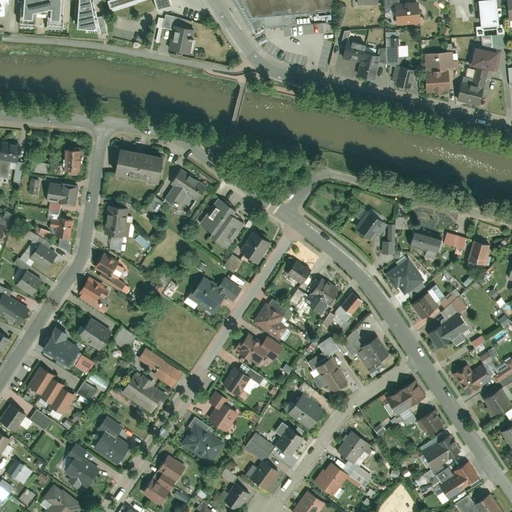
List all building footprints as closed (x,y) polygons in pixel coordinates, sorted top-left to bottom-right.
[(0,0),(0,13),(7,12),(8,2),(12,2),(11,0),(0,0)] [(97,0),(22,0),(22,24),(39,25),(40,12),(48,13),(47,26),(67,27),(68,0),(75,0),(74,22),(104,26),(97,0)] [(110,0),(113,8),(138,0),(156,0),(159,6),(174,1),(173,0),(110,0)] [(236,0),(255,33),(265,27),(265,29),(332,23),(330,0),(236,0)] [(497,0),(478,0),(480,25),(499,24),(497,0)] [(420,24),(418,4),(395,6),(396,27),(420,24)] [(195,25),(174,22),(170,47),(190,51),(195,25)] [(347,42),(342,61),(360,65),(364,46),(347,42)] [(471,42),(467,63),(497,69),(501,48),(471,42)] [(360,65),(357,78),(374,82),(381,50),(364,46),(360,65)] [(454,71),(453,52),(428,54),(429,73),(426,73),(428,94),(449,93),(448,72),(454,71)] [(417,71),(399,67),(396,82),(398,83),(398,85),(413,89),(417,71)] [(477,68),(473,84),(461,81),(456,102),(479,107),(488,71),(477,68)] [(0,144),(0,160),(17,162),(19,144),(0,142),(0,144)] [(63,148),(63,170),(80,170),(80,148),(79,147),(75,147),(73,148),(63,148)] [(116,175),(159,183),(164,156),(121,148),(116,175)] [(35,162),(35,172),(50,173),(51,162),(35,162)] [(170,185),(196,202),(208,184),(182,166),(170,185)] [(38,194),(40,179),(31,178),(29,192),(38,194)] [(77,186),(62,184),(61,190),(48,188),(47,195),(60,197),(59,203),(74,205),(77,186)] [(210,236),(227,248),(245,223),(228,211),(232,205),(218,195),(198,224),(212,233),(210,236)] [(127,207),(108,205),(107,211),(106,226),(105,233),(124,235),(127,207)] [(355,228),(372,239),(380,226),(381,226),(386,220),(368,208),(355,228)] [(72,220),(58,218),(57,221),(51,220),(50,227),(56,228),(55,236),(70,238),(72,220)] [(388,223),(388,239),(395,239),(395,228),(398,228),(399,223),(388,223)] [(409,244),(437,252),(442,238),(414,229),(409,244)] [(254,230),(239,251),(257,263),(271,242),(254,230)] [(461,248),(464,235),(447,232),(444,244),(461,248)] [(395,253),(395,240),(383,240),(383,253),(395,253)] [(492,245),(474,240),(468,259),(486,265),(492,245)] [(30,259),(47,270),(57,255),(40,244),(30,259)] [(103,254),(95,268),(111,277),(119,262),(103,254)] [(234,272),(242,260),(232,254),(224,266),(234,272)] [(397,283),(405,294),(427,277),(411,256),(386,274),(394,285),(397,283)] [(311,271),(297,261),(288,275),(302,284),(311,271)] [(163,286),(169,277),(156,269),(150,278),(163,286)] [(16,284),(32,295),(42,281),(27,270),(16,284)] [(90,276),(80,293),(95,303),(105,286),(90,276)] [(305,302),(322,313),(339,287),(323,276),(305,302)] [(187,298),(213,316),(228,296),(201,277),(187,298)] [(363,300),(352,291),(341,304),(352,314),(363,300)] [(411,304),(422,318),(438,306),(428,292),(411,304)] [(0,299),(0,313),(18,326),(29,311),(4,294),(0,299)] [(265,303),(253,323),(279,340),(288,327),(277,320),(281,314),(265,303)] [(473,335),(459,312),(428,332),(439,349),(459,336),(462,342),(473,335)] [(90,318),(78,336),(100,350),(112,332),(90,318)] [(68,336),(54,326),(42,344),(64,359),(72,348),(64,343),(68,336)] [(126,349),(136,336),(123,326),(112,340),(126,349)] [(251,360),(258,365),(269,349),(247,335),(241,345),(239,344),(235,349),(241,353),(240,355),(249,362),(251,360)] [(481,335),(472,342),(475,347),(484,340),(481,335)] [(357,354),(366,368),(388,354),(377,336),(361,346),(363,349),(357,354)] [(174,385),(183,371),(146,347),(137,361),(174,385)] [(75,365),(88,372),(95,361),(82,354),(75,365)] [(316,367),(332,392),(349,382),(333,356),(316,367)] [(467,364),(453,374),(467,396),(493,379),(483,364),(472,371),(467,364)] [(41,366),(28,385),(41,393),(52,376),(53,374),(41,366)] [(251,378),(235,367),(223,384),(239,395),(251,378)] [(88,373),(78,395),(91,401),(97,388),(105,391),(108,382),(88,373)] [(121,392),(151,413),(164,394),(151,385),(154,381),(143,373),(140,377),(134,373),(121,392)] [(41,393),(39,395),(52,404),(63,387),(64,385),(52,376),(41,393)] [(410,381),(386,399),(399,417),(423,399),(410,381)] [(52,404),(50,406),(63,414),(76,395),(63,387),(52,404)] [(511,403),(501,387),(485,397),(489,404),(485,406),(492,416),(511,403)] [(288,414),(309,429),(324,408),(303,394),(288,414)] [(221,400),(208,419),(227,431),(239,412),(221,400)] [(10,403),(0,417),(0,419),(15,430),(26,413),(10,403)] [(30,418),(45,429),(52,419),(37,408),(30,418)] [(435,410),(418,421),(428,434),(444,423),(435,410)] [(105,431),(93,448),(117,464),(129,447),(116,438),(123,427),(107,416),(100,427),(105,431)] [(196,422),(181,444),(212,465),(227,442),(196,422)] [(511,423),(500,431),(511,448),(511,423)] [(382,425),(376,430),(379,434),(385,429),(382,425)] [(303,437),(288,426),(275,444),(290,455),(303,437)] [(350,430),(336,449),(354,462),(369,443),(350,430)] [(0,431),(0,457),(12,439),(0,431)] [(450,433),(421,452),(433,470),(462,452),(450,433)] [(158,469),(176,481),(186,467),(168,455),(158,469)] [(75,456),(65,472),(70,476),(67,480),(77,487),(80,482),(89,488),(99,472),(75,456)] [(17,459),(7,471),(23,484),(33,471),(17,459)] [(263,459),(250,478),(268,490),(281,471),(263,459)] [(455,471),(439,482),(451,500),(471,487),(469,484),(479,478),(468,461),(454,470),(455,471)] [(322,470),(314,481),(333,495),(348,474),(331,462),(324,471),(322,470)] [(233,481),(238,476),(226,467),(222,473),(233,481)] [(431,468),(415,481),(424,493),(440,480),(431,468)] [(3,478),(0,481),(0,500),(2,503),(15,487),(3,478)] [(158,505),(160,504),(170,490),(152,478),(142,492),(155,501),(155,503),(158,505)] [(251,493),(236,482),(223,500),(238,511),(251,493)] [(80,511),(83,509),(81,507),(82,505),(63,489),(62,491),(54,484),(41,499),(49,506),(44,511),(80,511)] [(19,499),(27,505),(35,494),(28,488),(19,499)] [(177,490),(175,495),(185,501),(188,496),(177,490)] [(444,490),(437,494),(442,503),(449,499),(444,490)] [(306,491),(292,511),(294,511),(319,511),(325,504),(306,491)] [(501,511),(491,495),(474,506),(478,511),(501,511)]
